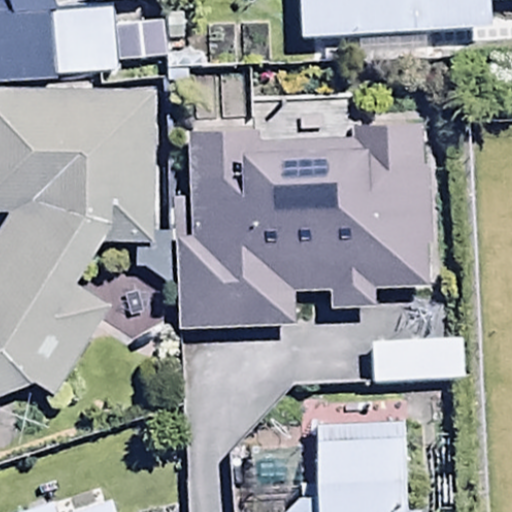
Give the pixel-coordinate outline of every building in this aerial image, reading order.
[(0,87),(53,85),(52,78),(116,75),(113,7),(50,10),(49,0),(26,0),(0,1),(0,87)] [(511,0),(299,0),(302,41),(490,32),(488,1),(511,0)] [(0,396),(35,383),(56,399),(109,307),(77,288),(102,244),(154,242),(150,89),(0,93),(0,214),(6,215),(0,225),(0,396)] [(260,133),(191,134),(193,235),(173,236),(175,326),(293,323),(293,296),(331,295),(331,308),(376,307),(376,291),(429,289),(425,123),(353,125),(353,138),(260,140),(260,133)] [(409,511),(406,423),(316,427),(319,500),(319,511),(409,511)] [(111,511),(107,501),(77,511),(53,511),(50,500),(16,511),(111,511)] [(319,511),(319,500),(253,503),(253,511),(319,511)]
